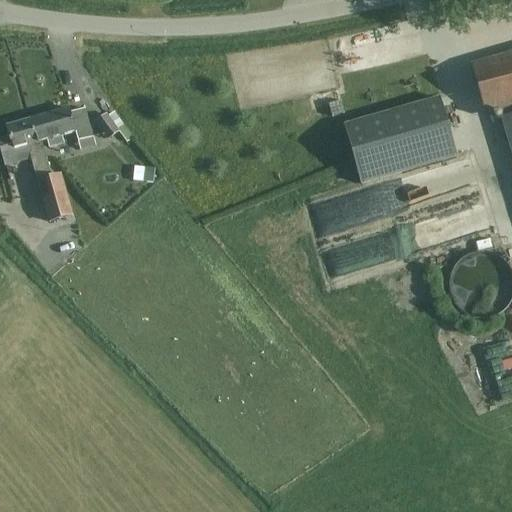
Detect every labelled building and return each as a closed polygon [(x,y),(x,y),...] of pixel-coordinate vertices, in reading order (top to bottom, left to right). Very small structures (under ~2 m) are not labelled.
[(511,55),(472,67),(486,114),(500,110),(511,106),(511,55)] [(360,185),(456,157),(440,99),(343,127),(360,185)] [(511,106),(500,110),(511,150),(511,106)] [(93,138),(85,110),(70,114),(69,110),(30,121),(36,145),(42,143),(47,142),(49,148),(55,146),(53,140),(76,133),(78,143),(93,138)] [(119,133),(107,115),(96,122),(108,140),(119,133)] [(52,179),(42,143),(36,145),(30,121),(7,128),(10,138),(0,140),(0,147),(6,167),(31,160),(49,223),(73,216),(61,176),(52,179)] [(131,157),(130,171),(141,172),(142,158),(131,157)] [(145,169),(144,183),(154,183),(155,170),(145,169)] [(445,207),(405,219),(412,240),(451,228),(445,207)] [(489,256),(482,255),(475,256),(468,258),(462,262),(457,266),(453,272),(450,278),(449,285),(449,292),(450,299),(453,305),(457,311),(462,316),(468,319),(475,321),(482,322),(489,321),(495,319),(501,316),(507,311),(511,305),(511,302),(511,274),(511,272),(507,266),(501,262),(495,258),(489,256)]
